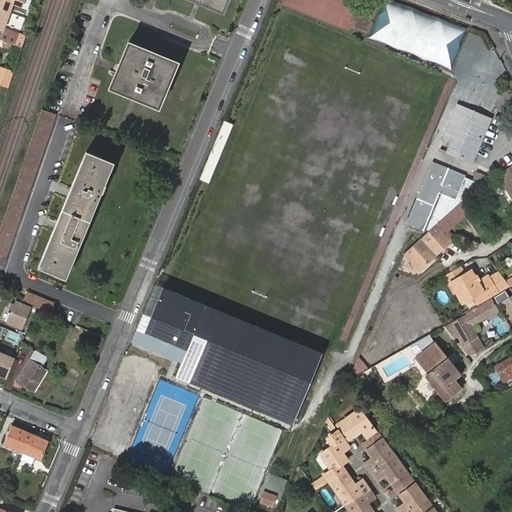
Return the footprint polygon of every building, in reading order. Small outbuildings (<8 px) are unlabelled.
[(0,0),(0,29),(3,30),(9,12),(12,3),(22,6),(23,3),(30,5),(31,0),(0,0)] [(191,0),(196,2),(198,3),(200,3),(223,13),(221,11),(224,3),(227,3),(225,2),(225,0),(191,0)] [(395,0),(382,0),(368,37),(452,70),(468,28),(395,0)] [(3,30),(0,37),(0,39),(16,45),(22,47),(26,35),(4,28),(3,30)] [(128,42),(109,88),(132,98),(159,109),(177,63),(178,63),(128,42)] [(0,76),(11,80),(13,73),(0,68),(0,76)] [(0,85),(8,88),(11,80),(0,76),(0,85)] [(485,125),(489,118),(484,115),(459,105),(444,140),(451,143),(463,116),(485,125)] [(0,260),(9,264),(57,112),(42,108),(0,240),(0,260)] [(489,118),(485,125),(463,116),(451,143),(447,152),(440,149),(470,162),(489,118)] [(233,124),(224,121),(200,179),(209,183),(233,124)] [(56,231),(54,230),(38,268),(39,268),(40,265),(66,276),(65,279),(66,279),(70,269),(67,267),(71,257),(75,258),(72,256),(75,248),(78,249),(79,249),(76,247),(78,241),(81,242),(82,241),(78,240),(82,232),(85,233),(85,232),(82,231),(86,220),(90,222),(90,221),(87,219),(92,208),(95,210),(95,209),(92,208),(95,199),(98,201),(99,200),(96,199),(98,192),(101,194),(102,193),(98,192),(102,183),(105,184),(102,183),(106,172),(110,173),(114,163),(113,165),(86,154),(87,152),(86,151),(70,189),(72,190),(77,192),(74,200),(73,200),(69,198),(67,198),(57,222),(59,222),(61,223),(64,224),(60,233),(57,231),(56,231)] [(114,163),(87,152),(86,154),(113,165),(114,163)] [(487,176),(476,172),(472,182),(464,178),(465,176),(433,163),(407,223),(423,230),(439,192),(442,193),(433,214),(443,218),(458,204),(467,198),(483,186),(487,176)] [(511,165),(498,175),(511,197),(511,165)] [(73,200),(74,200),(77,192),(72,190),(70,189),(67,198),(69,198),(73,200)] [(473,207),(467,198),(458,204),(467,213),(473,207)] [(458,204),(443,218),(436,225),(444,234),(449,230),(467,213),(458,204)] [(57,222),(54,230),(56,231),(57,231),(60,233),(64,224),(61,223),(59,222),(57,222)] [(444,234),(436,225),(404,254),(418,269),(419,270),(451,241),(444,234)] [(449,230),(444,234),(451,241),(455,237),(449,230)] [(418,269),(404,254),(402,259),(414,273),(418,269)] [(40,265),(39,268),(65,279),(66,276),(40,265)] [(460,267),(444,276),(455,294),(458,293),(452,283),(466,275),(460,267)] [(474,296),(479,305),(491,298),(505,290),(511,287),(507,281),(500,272),(491,277),(490,275),(481,280),(478,275),(475,276),(472,271),(466,275),(452,283),(458,293),(464,302),(474,296)] [(143,330),(162,284),(154,281),(136,328),(143,330)] [(505,290),(491,298),(492,299),(499,310),(503,318),(511,314),(504,302),(501,298),(507,294),(505,290)] [(24,300),(37,307),(51,315),(56,303),(28,292),(24,300)] [(492,299),(476,308),(474,310),(475,313),(480,321),(499,310),(492,299)] [(16,301),(14,306),(8,322),(22,328),(31,308),(16,301)] [(465,315),(467,317),(475,313),(474,310),(476,308),(475,307),(464,313),(465,315)] [(476,351),(483,349),(476,336),(477,335),(467,317),(465,315),(451,323),(444,327),(453,339),(458,335),(462,343),(459,345),(465,354),(476,351)] [(511,329),(509,325),(498,331),(502,337),(511,331),(511,329)] [(130,342),(181,363),(187,348),(136,328),(130,342)] [(443,387),(450,396),(460,388),(453,379),(459,374),(452,365),(450,366),(445,360),(447,358),(435,343),(416,357),(428,372),(425,374),(438,391),(443,387)] [(14,379),(17,381),(29,360),(35,350),(32,349),(14,379)] [(17,381),(35,392),(44,376),(47,371),(52,361),(47,357),(35,350),(29,360),(17,381)] [(15,359),(0,352),(0,374),(7,378),(15,359)] [(503,363),(496,367),(503,381),(511,376),(511,378),(511,357),(503,363)] [(356,373),(365,367),(359,358),(350,364),(356,373)] [(136,380),(139,382),(147,385),(153,371),(150,370),(152,365),(137,359),(135,364),(133,363),(126,380),(134,384),(136,380)] [(444,400),(450,396),(443,387),(438,391),(444,400)] [(376,430),(360,408),(337,425),(343,433),(348,440),(354,435),(361,430),(367,437),(376,430)] [(23,453),(31,433),(11,425),(3,444),(23,453)] [(365,463),(372,471),(394,455),(377,432),(368,439),(363,443),(367,449),(373,457),(365,463)] [(49,441),(31,433),(23,453),(22,455),(20,459),(32,464),(35,457),(41,460),(49,441)] [(329,481),(344,470),(340,464),(346,460),(341,452),(349,447),(342,437),(320,453),(332,470),(325,474),(329,481)] [(2,446),(22,455),(23,453),(3,444),(2,446)] [(391,482),(395,488),(410,478),(394,455),(372,471),(378,480),(386,474),(391,482)] [(349,477),(344,470),(329,481),(345,503),(367,488),(361,479),(354,484),(349,477)] [(410,478),(395,488),(400,494),(405,502),(398,507),(401,511),(410,511),(412,511),(427,500),(410,478)] [(351,511),(372,511),(372,510),(366,502),(373,497),(367,488),(345,503),(351,511)] [(7,490),(4,499),(10,502),(14,493),(7,490)] [(279,496),(264,490),(259,503),(275,508),(279,496)] [(434,511),(428,503),(414,511),(434,511)]
